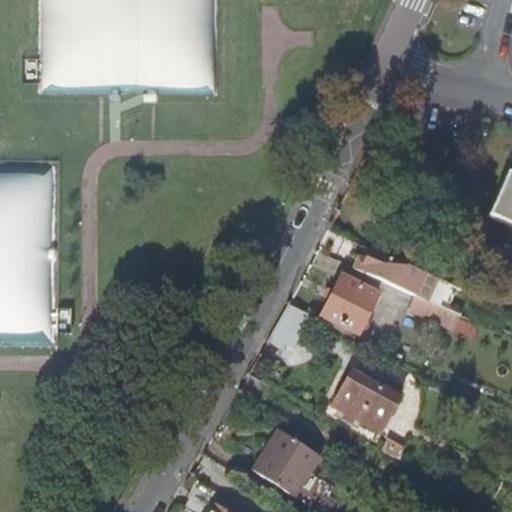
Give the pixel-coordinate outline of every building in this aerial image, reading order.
[(511,169),(489,215),(511,224),(511,169)] [(403,261),(367,245),(365,251),(358,247),(351,263),(394,282),(403,261)] [(355,329),(375,288),(339,271),(329,292),(319,312),(355,329)] [(459,311),(437,302),(431,315),(453,325),(459,311)] [(288,304),(268,339),(276,344),(283,331),(297,338),(309,314),(288,304)] [(349,365),(328,400),(373,426),(394,392),(349,365)] [(253,465),(291,493),(318,455),(276,425),(265,440),(269,443),(253,465)] [(229,511),(213,501),(205,511),(229,511)]
